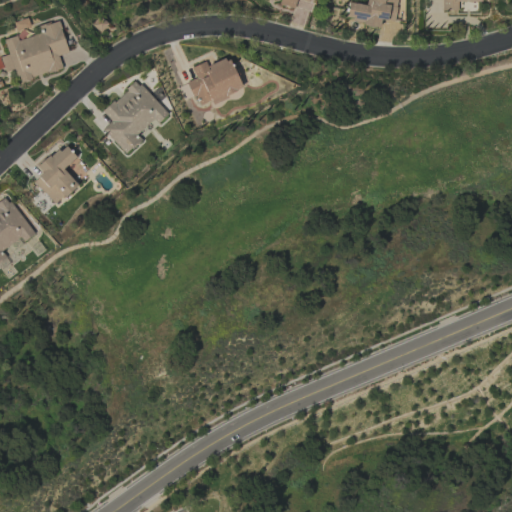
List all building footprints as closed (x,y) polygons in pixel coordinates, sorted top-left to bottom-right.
[(279,0),(278,5),(293,9),(295,0),(300,0),(306,1),(306,0),(279,0)] [(394,21),(396,0),(366,0),(366,5),(347,2),(345,21),(379,25),(380,19),(394,21)] [(481,2),(480,0),(441,0),(441,11),(457,11),(457,2),(481,2)] [(62,70),(58,56),(67,53),(58,21),(37,26),(40,34),(17,40),(16,36),(3,39),(7,55),(0,57),(4,72),(15,69),(18,81),(62,70)] [(228,57),(206,66),(205,61),(191,67),(195,78),(187,82),(196,106),(210,100),(211,102),(242,90),(228,57)] [(125,154),(141,140),(136,135),(153,119),(157,123),(167,114),(136,80),(101,112),(110,122),(102,129),(125,154)] [(77,185),(62,169),(76,157),(64,144),(37,167),(42,173),(33,181),(54,205),(77,185)] [(33,235),(7,197),(0,201),(0,269),(0,270),(9,264),(0,251),(19,238),(22,243),(33,235)]
